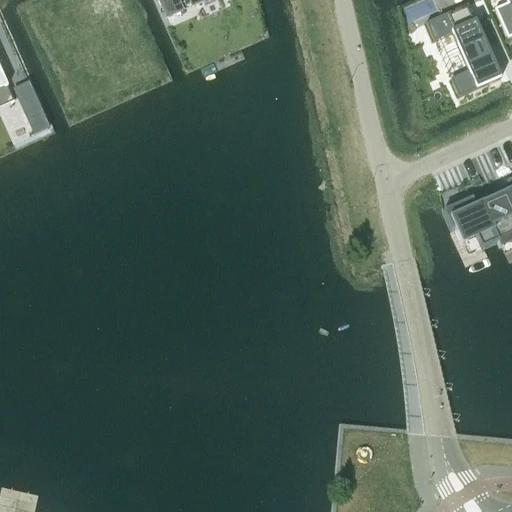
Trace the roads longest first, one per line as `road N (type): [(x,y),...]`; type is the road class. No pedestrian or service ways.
road 1 (unclassified): [(445,460),(402,262)]
road 2 (unclassified): [(342,0),(384,183)]
road 3 (residential): [(511,126),(384,183)]
